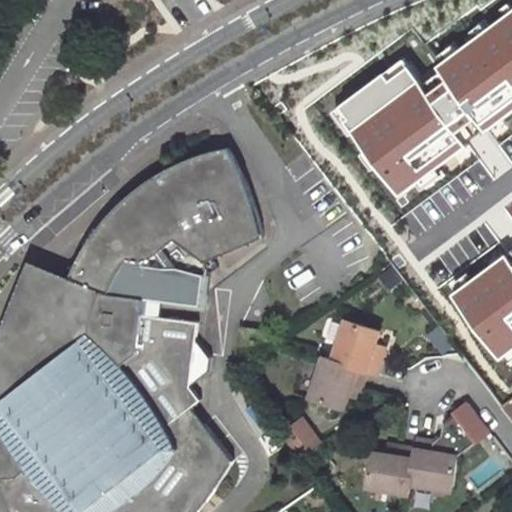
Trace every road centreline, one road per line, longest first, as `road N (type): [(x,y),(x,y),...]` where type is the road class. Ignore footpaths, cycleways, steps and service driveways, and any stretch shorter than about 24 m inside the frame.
road 1 (unclassified): [(0,250),(135,131),(215,77),(371,0)]
road 2 (unclassified): [(280,0),(114,102),(0,200)]
